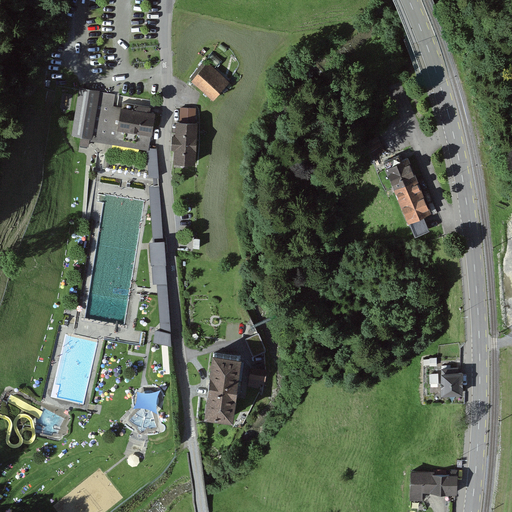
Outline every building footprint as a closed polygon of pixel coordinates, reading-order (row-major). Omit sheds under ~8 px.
[(209,61),(192,80),(215,99),(231,81),(209,61)] [(153,99),(80,88),(73,135),(93,138),(92,142),(150,151),(156,112),(151,111),(153,99)] [(177,149),(177,161),(198,162),(200,121),(196,121),(196,108),(180,108),(180,121),(176,121),(176,134),(174,134),(173,149),(177,149)] [(150,151),(149,174),(159,175),(158,149),(150,151)] [(409,151),(385,161),(415,234),(430,228),(425,216),(433,213),(409,151)] [(163,240),(160,187),(150,186),(154,242),(150,245),(151,263),(153,263),(154,273),(154,284),(158,284),(162,329),(158,329),(153,336),(154,342),(173,344),(166,240),(163,240)] [(247,338),(255,355),(267,350),(259,332),(247,338)] [(241,357),(213,353),(210,377),(211,378),(205,418),(232,422),(241,357)] [(268,369),(250,366),(248,386),(266,389),(268,369)] [(465,371),(443,372),(444,393),(466,393),(465,371)] [(137,409),(159,409),(159,391),(137,390),(137,409)] [(460,474),(413,471),(411,500),(424,501),(425,492),(458,494),(460,474)]
